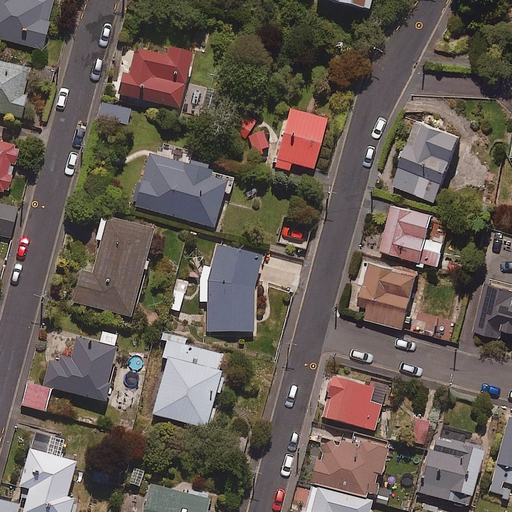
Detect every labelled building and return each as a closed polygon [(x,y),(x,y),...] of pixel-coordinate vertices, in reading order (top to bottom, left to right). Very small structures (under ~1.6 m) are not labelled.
[(0,0),(0,38),(41,49),(53,0),(0,0)] [(369,0),(336,0),(367,9),(369,0)] [(212,17),(198,14),(190,48),(204,51),(212,17)] [(165,45),(163,53),(129,44),(116,91),(177,108),(192,52),(165,45)] [(29,68),(0,60),(0,112),(17,116),(29,68)] [(130,108),(104,103),(101,117),(126,123),(130,108)] [(326,118),(288,108),(274,167),(289,170),(291,163),(314,168),(326,118)] [(461,132),(419,117),(393,184),(435,200),(461,132)] [(18,144),(0,139),(0,190),(6,192),(18,144)] [(216,228),(230,177),(214,172),(216,165),(148,147),(132,205),(216,228)] [(433,213),(393,201),(379,248),(438,265),(445,241),(427,236),(433,213)] [(17,208),(0,203),(0,235),(9,238),(17,208)] [(94,239),(98,241),(82,302),(130,315),(153,229),(105,216),(104,219),(100,217),(94,239)] [(263,254),(217,243),(211,266),(202,263),(199,279),(200,301),(207,301),(208,331),(255,330),(254,288),(263,254)] [(418,272),(371,259),(357,306),(368,309),(366,317),(402,327),(418,272)] [(511,284),(482,276),(469,326),(511,337),(511,284)] [(186,281),(177,279),(170,309),(180,311),(186,281)] [(99,341),(56,329),(42,384),(103,400),(120,336),(102,331),(99,341)] [(225,355),(167,340),(163,356),(167,357),(152,414),(206,427),(225,355)] [(385,388),(331,374),(321,416),(375,430),(385,388)] [(51,390),(28,383),(22,405),(45,411),(51,390)] [(435,409),(418,404),(410,430),(427,435),(435,409)] [(511,412),(510,412),(488,491),(511,497),(511,496),(511,412)] [(53,438),(33,433),(19,485),(29,488),(22,511),(70,511),(74,498),(66,495),(75,461),(49,454),(53,438)] [(360,445),(320,435),(309,479),(372,495),(377,473),(381,474),(388,448),(361,441),(360,445)] [(484,448),(436,435),(420,492),(469,505),(484,448)] [(205,511),(209,498),(150,483),(143,511),(205,511)] [(367,511),(371,501),(308,485),(301,511),(367,511)] [(16,511),(19,503),(0,499),(0,511),(16,511)]
